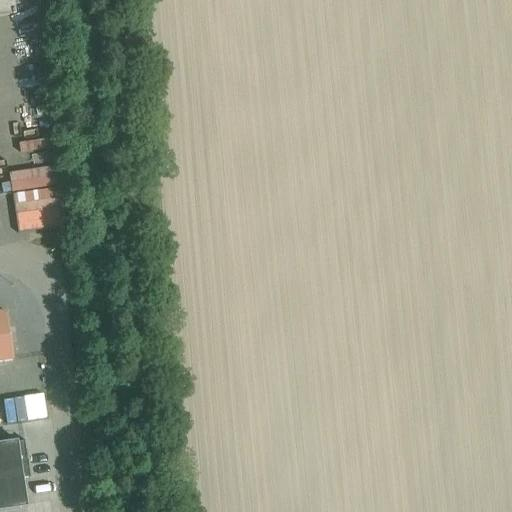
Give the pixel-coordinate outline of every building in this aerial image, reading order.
[(14,88),(27,83),(23,71),(10,76),(14,88)] [(52,167),(3,175),(5,188),(0,188),(0,201),(56,192),(52,167)] [(19,218),(19,236),(48,235),(47,202),(5,203),(5,219),(19,218)] [(5,312),(0,312),(0,362),(12,361),(5,312)] [(0,511),(25,508),(21,481),(29,480),(24,442),(16,443),(16,442),(0,443),(0,511)]
